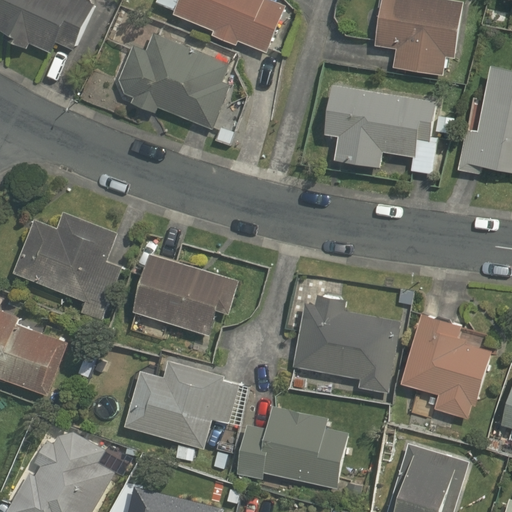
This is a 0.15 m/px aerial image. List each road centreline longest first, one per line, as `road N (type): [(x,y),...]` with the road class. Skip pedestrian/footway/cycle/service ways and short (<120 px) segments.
road 1 (residential): [(275,204),(29,121)]
road 2 (residential): [(511,238),(275,204)]
road 3 (residential): [(326,0),(275,204)]
